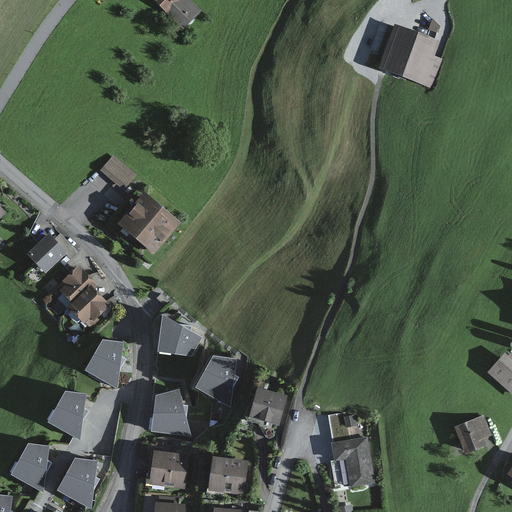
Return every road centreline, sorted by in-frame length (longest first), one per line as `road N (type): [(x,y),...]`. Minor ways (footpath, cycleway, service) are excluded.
road 1 (track): [(406,0),(379,93),(376,187),(317,345),(293,443),(314,451),(331,511)]
road 2 (residential): [(0,164),(103,256),(137,314),(140,395),(121,511)]
road 3 (unclassified): [(0,101),(68,0)]
